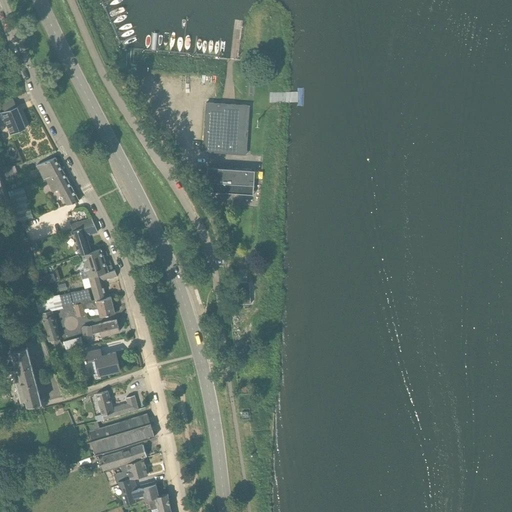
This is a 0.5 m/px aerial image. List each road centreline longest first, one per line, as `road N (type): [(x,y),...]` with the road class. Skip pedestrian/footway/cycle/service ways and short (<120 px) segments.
road 1 (tertiary): [(225,511),(214,425),(184,307),(41,0)]
road 2 (unclassified): [(182,511),(141,321),(98,208),(0,2)]
road 3 (unclassified): [(215,273),(191,214),(71,0)]
